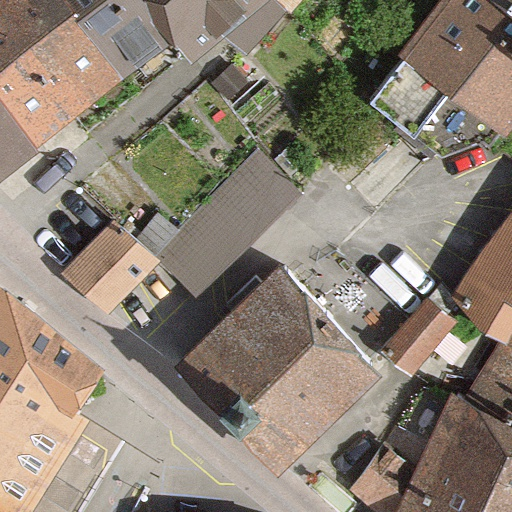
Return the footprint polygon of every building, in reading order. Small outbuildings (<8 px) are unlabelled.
[(66,0),(0,0),(0,108),(27,148),(117,64),(66,0)] [(66,0),(117,64),(162,29),(139,0),(66,0)] [(273,0),(143,0),(188,53),(214,32),(235,46),(281,6),(273,0)] [(511,0),(431,0),(397,46),(504,135),(511,123),(511,0)] [(0,169),(27,148),(0,108),(0,169)] [(256,150),(151,256),(158,263),(189,299),(298,191),(256,150)] [(511,197),(456,271),(473,281),(461,307),(500,336),(511,310),(511,197)] [(113,221),(63,271),(108,312),(158,263),(151,256),(113,221)] [(375,351),(270,249),(166,351),(270,453),(375,351)] [(384,356),(410,374),(452,320),(425,296),(384,356)] [(0,511),(20,511),(104,370),(0,309),(0,511)] [(511,310),(478,387),(511,411),(511,310)] [(511,511),(511,422),(445,387),(410,463),(384,439),(349,495),(372,511),(511,511)]
